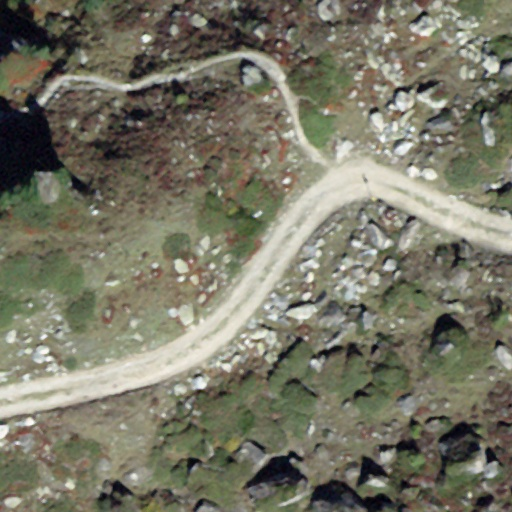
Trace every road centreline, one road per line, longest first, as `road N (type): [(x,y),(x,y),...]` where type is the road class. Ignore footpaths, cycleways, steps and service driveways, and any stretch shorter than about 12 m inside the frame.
road 1 (track): [(338,196),(313,207),(205,343),(154,366),(0,400)]
road 2 (track): [(511,241),(461,226),(393,184),(338,196)]
